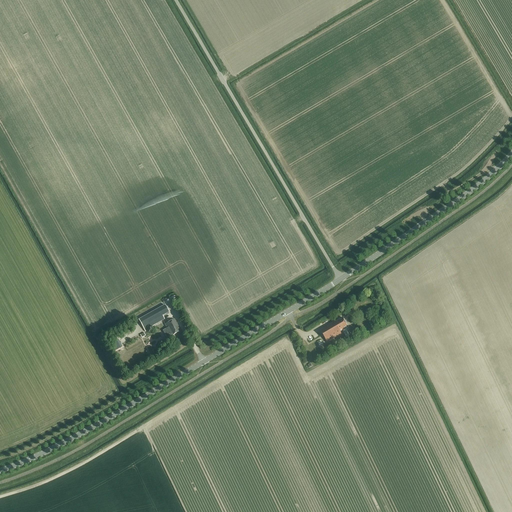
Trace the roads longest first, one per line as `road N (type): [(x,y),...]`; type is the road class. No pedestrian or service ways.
road 1 (tertiary): [(0,471),(110,417),(340,279),(469,192),(511,153)]
road 2 (track): [(340,279),(175,0)]
road 3 (track): [(136,432),(55,478),(0,497)]
